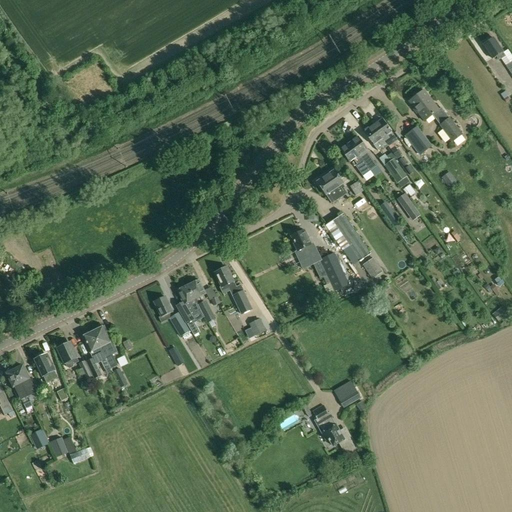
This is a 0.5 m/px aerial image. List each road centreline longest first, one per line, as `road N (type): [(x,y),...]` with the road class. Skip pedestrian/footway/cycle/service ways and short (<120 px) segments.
road 1 (residential): [(205,230),(228,240),(279,214),(321,129),(511,0)]
road 2 (tertiary): [(205,230),(307,111),(475,0)]
road 3 (tertiary): [(0,347),(163,267),(205,230)]
